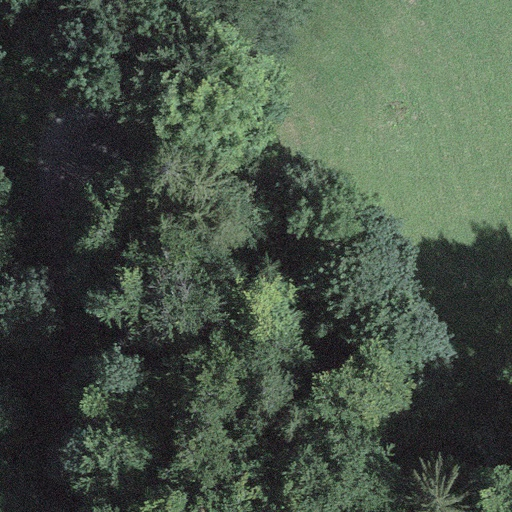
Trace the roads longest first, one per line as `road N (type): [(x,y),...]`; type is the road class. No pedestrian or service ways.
road 1 (unclassified): [(453,511),(394,494),(369,471),(313,303),(274,226),(203,154),(147,139),(97,156),(73,202),(51,511)]
road 2 (track): [(69,297),(14,368),(0,406)]
